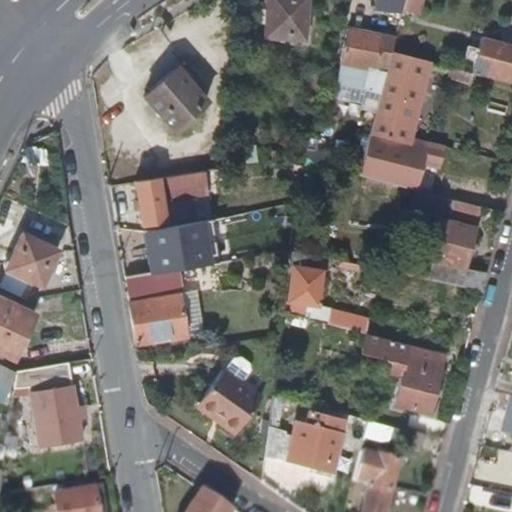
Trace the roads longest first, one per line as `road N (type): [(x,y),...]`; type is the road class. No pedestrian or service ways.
road 1 (residential): [(124,407),(70,90),(56,61)]
road 2 (residential): [(443,511),(511,254)]
road 3 (residential): [(124,407),(273,511)]
